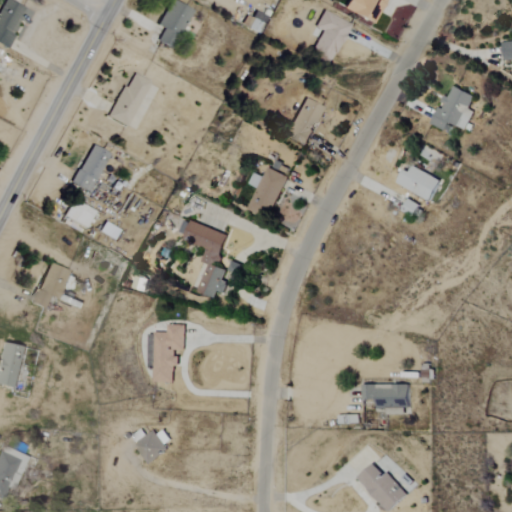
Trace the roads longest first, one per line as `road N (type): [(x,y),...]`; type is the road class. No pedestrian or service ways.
road 1 (residential): [(263,511),(285,308),(309,246),(441,0)]
road 2 (tertiary): [(0,223),(115,0)]
